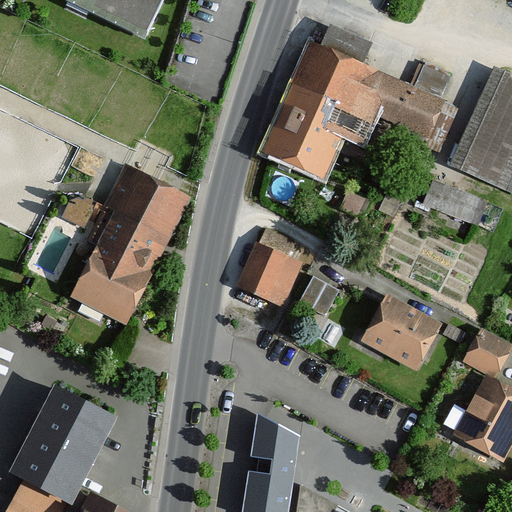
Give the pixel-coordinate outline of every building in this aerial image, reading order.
[(76,0),(74,6),(147,40),(165,0),(76,0)] [(312,44),(265,156),(327,182),(343,144),(365,154),(379,121),(428,142),(446,101),(312,44)] [(511,189),(511,80),(494,72),(453,164),(511,189)] [(132,325),(189,199),(127,172),(70,297),(132,325)] [(436,173),(424,198),(477,222),(488,197),(436,173)] [(260,246),(240,286),(284,308),(303,268),(260,246)] [(313,270),(302,298),(330,309),(341,281),(313,270)] [(415,371),(442,324),(389,294),(362,340),(415,371)] [(496,381),(511,352),(511,346),(482,330),(464,363),(496,381)] [(500,466),(511,444),(511,391),(489,378),(454,440),(500,466)] [(25,480),(7,511),(75,511),(80,505),(67,498),(109,421),(58,394),(15,475),(25,480)] [(290,511),(301,436),(257,415),(241,511),(290,511)] [(333,511),(337,506),(300,486),(296,511),(333,511)] [(124,511),(94,497),(86,511),(124,511)]
